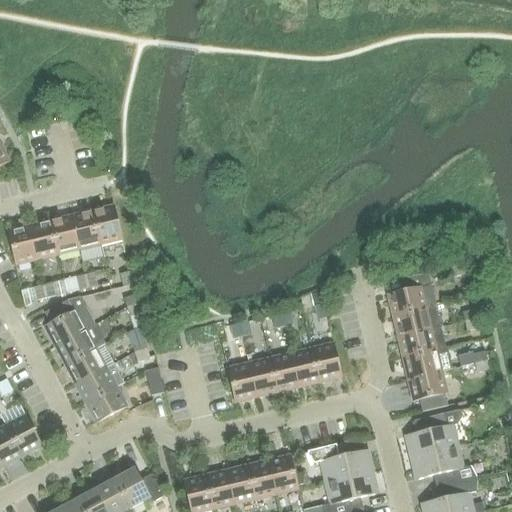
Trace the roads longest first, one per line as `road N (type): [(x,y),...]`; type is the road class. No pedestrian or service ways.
road 1 (residential): [(84,453),(133,430),(185,444),(366,405)]
road 2 (residential): [(84,453),(0,295)]
road 3 (residential): [(366,405),(381,372),(360,284)]
road 4 (residential): [(0,210),(123,181)]
